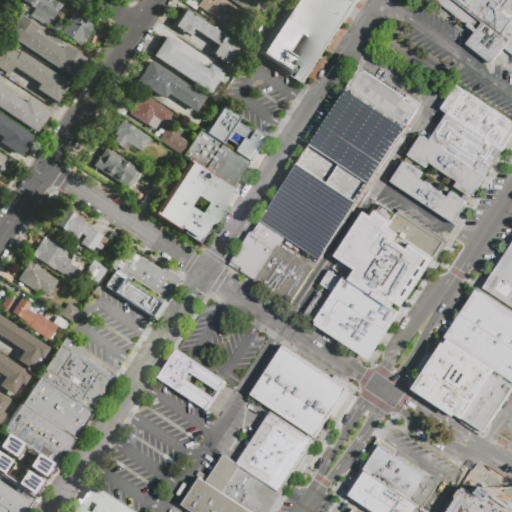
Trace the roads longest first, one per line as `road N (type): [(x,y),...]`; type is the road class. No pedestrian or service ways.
road 1 (tertiary): [(382,0),(48,511)]
road 2 (residential): [(205,272),(374,383)]
road 3 (residential): [(156,0),(48,167)]
road 4 (residential): [(48,167),(205,272)]
